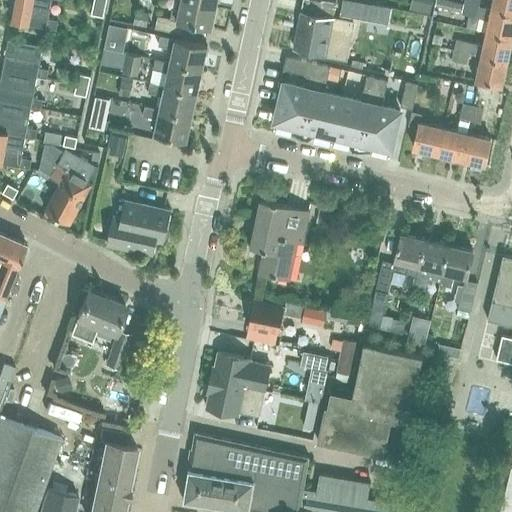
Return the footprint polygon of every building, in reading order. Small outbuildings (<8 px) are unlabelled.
[(48,18),(51,0),(16,0),(12,21),(34,25),(46,27),(56,29),(58,19),(48,18)] [(217,5),(191,0),(182,0),(180,11),(173,9),(171,18),(159,15),(156,27),(182,33),(185,22),(211,28),(217,5)] [(312,0),(304,0),(295,47),(327,53),(348,57),(356,18),(335,14),(337,0),(324,0),(324,2),(312,0)] [(360,0),(343,0),(341,13),(368,18),(371,2),(360,0)] [(416,0),(414,10),(429,14),(432,0),(416,0)] [(464,2),(453,0),(436,0),(435,5),(462,11),(464,2)] [(511,12),(511,0),(494,0),(492,8),(511,12)] [(479,5),(464,2),(462,11),(462,13),(490,19),(487,31),(511,36),(511,12),(492,8),(479,5)] [(93,4),(91,13),(103,16),(105,6),(93,4)] [(137,11),(135,23),(147,26),(149,14),(137,11)] [(111,23),(108,35),(127,39),(129,27),(111,23)] [(152,32),(133,28),(130,41),(149,45),(152,32)] [(469,52),(482,54),(508,60),(511,44),(511,36),(487,31),(484,44),(471,42),(469,52)] [(435,34),(433,43),(442,45),(444,36),(435,34)] [(174,48),(171,61),(171,63),(202,69),(207,46),(161,35),(159,45),(174,48)] [(37,76),(47,78),(49,68),(39,67),(43,45),(9,39),(3,69),(37,76)] [(456,39),(454,49),(469,52),(471,42),(456,39)] [(104,47),(101,62),(124,67),(128,52),(104,47)] [(454,49),(452,60),(466,63),(469,52),(454,49)] [(142,55),(128,52),(123,72),(138,75),(142,55)] [(503,84),(508,60),(482,54),(477,79),(503,84)] [(317,76),(327,79),(330,65),(286,55),(283,68),(307,74),(317,76)] [(166,86),(197,93),(202,69),(171,63),(171,61),(156,58),(154,68),(169,72),(166,85),(166,86)] [(330,65),(327,79),(339,81),(342,68),(330,65)] [(0,85),(0,99),(31,106),(41,108),(43,99),(33,97),(37,76),(3,69),(0,85)] [(79,73),(76,83),(88,85),(91,76),(79,73)] [(317,76),(307,74),(304,86),(285,82),(276,119),(305,126),(317,76)] [(364,87),(374,90),(385,92),(388,78),(367,74),(364,87)] [(334,133),(343,95),(324,91),(327,79),(317,76),(305,126),(334,133)] [(122,77),(119,95),(130,97),(134,80),(122,77)] [(407,79),(401,105),(413,108),(419,82),(407,79)] [(164,95),(161,108),(161,109),(191,116),(197,93),(166,86),(166,85),(151,81),(149,92),(164,95)] [(76,83),(74,93),(86,95),(88,85),(76,83)] [(343,95),(334,133),(362,140),(374,90),(364,87),(361,100),(343,95)] [(374,90),(362,140),(392,147),(401,109),(382,105),(385,92),(374,90)] [(95,96),(92,112),(107,115),(111,99),(95,96)] [(37,128),(27,127),(31,106),(0,99),(0,130),(26,136),(36,138),(37,128)] [(467,131),(470,120),(474,105),(463,103),(457,129),(445,126),(438,152),(461,158),(467,131)] [(186,139),(191,116),(161,109),(161,108),(146,105),(144,115),(159,119),(156,133),(186,139)] [(484,107),(474,105),(470,120),(480,122),(484,107)] [(412,110),(409,125),(419,127),(422,113),(412,110)] [(67,131),(70,121),(50,115),(47,125),(67,131)] [(438,152),(445,126),(421,120),(415,147),(438,152)] [(20,166),(30,168),(32,158),(22,157),(26,136),(0,130),(0,162),(20,166)] [(467,131),(461,158),(485,164),(491,137),(467,131)] [(46,133),(44,143),(60,146),(62,136),(46,133)] [(65,134),(63,144),(75,147),(77,137),(65,134)] [(113,135),(109,154),(123,157),(127,138),(113,135)] [(89,179),(96,165),(66,149),(51,177),(60,182),(46,210),(71,223),(92,181),(89,179)] [(8,183),(3,192),(14,198),(18,189),(8,183)] [(304,242),(311,208),(263,198),(254,245),(266,248),(261,271),(291,277),(298,240),(304,242)] [(164,241),(171,209),(124,199),(121,217),(113,215),(107,244),(153,253),(156,240),(164,241)] [(322,208),(318,222),(330,225),(333,211),(322,208)] [(0,312),(6,298),(4,297),(25,244),(0,232),(0,312)] [(371,313),(369,325),(382,328),(390,292),(395,270),(406,272),(403,284),(415,287),(427,238),(403,232),(397,258),(396,262),(383,259),(383,260),(377,289),(371,313)] [(427,238),(415,287),(424,289),(426,281),(433,282),(433,278),(440,280),(439,283),(441,283),(450,244),(427,238)] [(450,244),(441,283),(452,286),(455,272),(469,275),(475,250),(450,244)] [(493,298),(488,318),(511,323),(511,336),(502,334),(496,358),(511,362),(511,255),(504,253),(493,298)] [(472,311),(479,282),(466,279),(460,308),(472,311)] [(115,333),(125,305),(87,289),(70,332),(91,340),(97,326),(115,333)] [(301,315),(303,305),(288,302),(287,307),(255,300),(249,325),(281,331),(285,312),(301,315)] [(305,308),(302,322),(323,326),(326,312),(305,308)] [(349,314),(348,321),(359,324),(361,316),(349,314)] [(394,319),(391,330),(403,333),(406,322),(394,319)] [(427,327),(412,324),(409,334),(424,337),(427,327)] [(119,367),(129,334),(117,331),(107,363),(119,367)] [(334,336),(331,349),(340,350),(335,371),(350,374),(357,341),(334,336)] [(326,404),(319,440),(402,458),(410,423),(423,355),(366,343),(355,394),(333,389),(330,405),(326,404)] [(450,346),(449,354),(459,356),(461,348),(450,346)] [(213,364),(210,377),(265,389),(271,364),(269,364),(250,360),(251,357),(218,350),(215,365),(213,364)] [(304,350),(301,363),(325,369),(328,356),(304,350)] [(0,409),(6,391),(15,366),(3,362),(0,371),(0,409)] [(209,392),(206,407),(239,414),(239,411),(258,415),(258,416),(259,416),(265,389),(210,377),(207,392),(209,392)] [(68,378),(55,381),(58,395),(72,391),(68,378)] [(8,388),(4,399),(11,401),(15,390),(8,388)] [(106,404),(103,417),(118,420),(121,407),(106,404)] [(0,508),(10,511),(33,511),(61,437),(0,415),(0,508)] [(99,423),(97,431),(109,434),(111,425),(99,423)] [(388,511),(391,500),(368,497),(370,481),(320,473),(317,490),(305,487),(311,456),(197,431),(184,499),(196,501),(207,503),(206,509),(225,511),(252,511),(253,511),(388,511)] [(89,511),(122,511),(136,446),(104,440),(89,511)] [(57,461),(53,480),(51,479),(48,487),(46,486),(39,511),(72,511),(77,494),(75,494),(77,486),(81,466),(57,461)]
